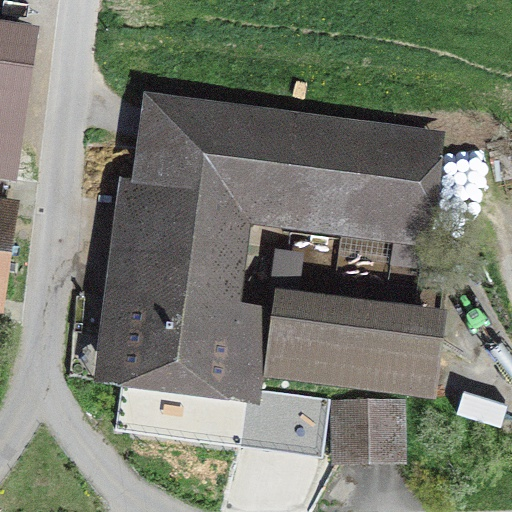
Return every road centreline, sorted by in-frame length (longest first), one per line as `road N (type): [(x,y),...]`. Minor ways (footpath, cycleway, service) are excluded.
road 1 (residential): [(39,380),(81,0)]
road 2 (residential): [(162,511),(111,477),(39,380)]
